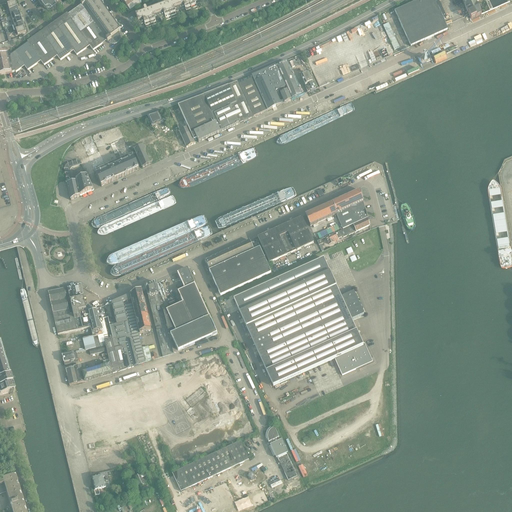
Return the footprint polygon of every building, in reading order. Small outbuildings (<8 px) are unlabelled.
[(39,0),(46,9),(48,7),(50,8),(52,10),(61,3),(58,0),(39,0)] [(81,5),(107,41),(107,42),(108,41),(109,42),(110,43),(112,44),(114,44),(116,44),(117,43),(118,42),(119,40),(120,38),(120,37),(119,35),(119,34),(118,32),(120,31),(98,0),(88,0),(87,1),(86,0),(85,0),(80,4),(81,5)] [(122,0),(131,11),(141,4),(137,0),(122,0)] [(163,6),(147,12),(147,10),(147,9),(146,9),(145,9),(144,9),(144,10),(144,11),(142,11),(142,13),(134,17),(134,16),(134,17),(136,21),(136,20),(137,20),(139,24),(141,30),(203,8),(200,2),(199,0),(179,0),(168,4),(167,2),(166,1),(165,1),(165,2),(164,2),(164,3),(162,4),(163,6)] [(434,0),(418,0),(394,11),(410,47),(448,30),(434,0)] [(9,10),(18,7),(16,2),(7,5),(9,10)] [(107,41),(81,5),(68,15),(67,13),(27,42),(28,43),(10,56),(11,57),(8,57),(12,73),(15,72),(16,73),(21,69),(21,68),(20,66),(23,64),(28,71),(37,64),(38,64),(38,63),(36,61),(39,59),(44,66),(54,59),(54,58),(53,56),(56,54),(60,61),(70,54),(70,53),(69,51),(72,49),(77,56),(86,49),(87,48),(86,47),(85,46),(88,44),(93,51),(103,44),(103,43),(101,41),(104,39),(106,41),(107,41)] [(23,22),(21,17),(13,20),(10,21),(12,26),(23,22)] [(24,26),(23,22),(12,26),(14,31),(24,28),(24,26)] [(382,31),(381,29),(381,28),(380,27),(379,26),(378,26),(377,25),(375,25),(374,26),(372,27),(371,29),(371,30),(370,31),(371,33),(371,34),(372,35),(374,36),(375,37),(376,37),(377,37),(378,37),(379,36),(380,35),(381,34),(382,33),(382,31)] [(26,33),(24,28),(14,31),(16,37),(26,33)] [(370,37),(370,35),(369,34),(369,33),(368,32),(366,31),(365,31),(364,31),(362,31),(361,32),(360,33),(359,33),(359,35),(359,36),(358,37),(359,38),(359,39),(360,41),(361,41),(362,42),(364,42),(365,42),(366,42),(368,41),(369,39),(370,38),(370,37)] [(386,42),(386,40),(385,38),(383,37),(381,37),(380,37),(378,38),(378,39),(377,40),(377,42),(377,44),(378,45),(379,46),(381,46),(383,46),(385,45),(386,44),(386,43),(386,42)] [(373,48),(373,47),(373,46),(372,45),(371,44),(370,43),(369,43),(368,43),(366,43),(365,44),(364,46),(363,48),(364,49),(365,51),(366,52),(368,52),(369,52),(370,51),(371,51),(372,50),(373,48)] [(333,48),(332,47),(332,46),(331,45),(330,44),(329,44),(328,44),(327,44),(326,44),(325,45),(325,47),(324,48),(325,49),(325,51),(327,52),(328,52),(329,52),(330,52),(331,51),(332,49),(333,48)] [(316,56),(316,55),(316,54),(315,53),(314,52),(313,51),(312,51),(310,52),(309,53),(308,54),(308,56),(308,57),(309,59),(311,59),(312,59),(314,59),(315,58),(316,57),(316,56)] [(337,57),(336,56),(336,55),(335,54),(333,53),(332,53),(331,53),(330,54),(329,54),(329,56),(328,57),(329,59),(330,60),(331,61),(332,61),(334,61),(335,60),(336,59),(337,57)] [(8,55),(0,56),(0,75),(12,73),(8,57),(8,55)] [(305,87),(308,93),(315,90),(300,55),(292,59),(305,86),(307,85),(308,86),(305,87)] [(419,59),(422,66),(426,64),(426,63),(432,61),(431,57),(426,59),(425,57),(419,59)] [(341,66),(341,64),(340,63),(339,62),(338,62),(337,62),(335,62),(334,62),(334,63),(333,64),(332,66),(333,67),(333,69),(335,70),(336,70),(338,70),(339,69),(340,68),(341,68),(341,66)] [(287,64),(277,68),(291,100),(304,95),(301,88),(298,89),(287,64)] [(284,104),(291,100),(277,68),(276,66),(270,68),(280,91),(281,94),(280,94),(284,104)] [(270,68),(252,76),(267,111),(281,105),(276,92),(280,91),(270,68)] [(181,104),(178,105),(187,126),(188,128),(194,140),(197,139),(199,143),(208,138),(221,133),(253,118),(256,116),(267,111),(252,76),(237,82),(228,86),(204,96),(191,100),(181,104)] [(158,112),(148,117),(152,127),(162,123),(158,112)] [(188,128),(179,132),(186,148),(195,144),(194,140),(188,128)] [(143,146),(134,150),(142,168),(151,164),(143,146)] [(122,160),(95,172),(101,187),(104,186),(107,185),(107,184),(112,182),(118,180),(118,179),(122,177),(122,178),(128,175),(133,172),(135,171),(138,170),(139,170),(131,154),(121,158),(122,160)] [(87,194),(93,191),(87,176),(76,180),(77,182),(80,196),(87,194)] [(77,182),(67,184),(71,201),(75,199),(80,196),(77,182)] [(337,215),(363,203),(360,191),(332,204),(337,215)] [(341,225),(343,230),(368,218),(363,203),(337,215),(336,215),(337,216),(341,225)] [(332,204),(305,216),(310,227),(336,215),(337,215),(332,204)] [(313,243),(301,217),(258,237),(270,263),(313,243)] [(339,231),(342,237),(341,237),(344,238),(370,226),(368,219),(339,231)] [(339,231),(335,234),(325,238),(328,245),(333,243),(332,241),(334,240),(334,242),(338,240),(337,239),(341,237),(342,237),(339,231)] [(250,241),(208,260),(205,261),(220,296),(271,273),(259,248),(254,251),(250,241)] [(369,361),(352,321),(364,316),(360,307),(361,305),(360,304),(358,303),(353,292),(341,298),(323,259),(234,299),(273,387),(334,359),(342,376),(356,370),(355,367),(369,361)] [(188,269),(178,274),(184,288),(194,284),(188,269)] [(159,295),(156,284),(147,288),(146,288),(146,289),(146,290),(148,298),(159,295)] [(183,303),(163,312),(173,354),(178,352),(217,334),(210,317),(209,317),(194,284),(184,288),(185,289),(178,292),(183,303)] [(70,300),(71,301),(71,302),(72,302),(72,300),(73,300),(72,298),(83,295),(81,286),(80,286),(68,289),(70,300)] [(53,314),(73,310),(71,303),(71,302),(71,301),(66,302),(64,290),(48,293),(53,314)] [(151,330),(141,290),(130,295),(140,334),(143,334),(142,332),(151,330)] [(122,347),(128,369),(146,363),(139,335),(140,334),(130,295),(112,303),(117,324),(114,325),(120,347),(122,347)] [(148,298),(162,358),(173,354),(159,295),(148,298)] [(72,302),(71,302),(71,303),(73,310),(75,319),(81,318),(79,311),(86,309),(85,304),(85,302),(84,297),(73,300),(72,300),(72,302)] [(88,309),(86,309),(79,311),(81,318),(75,319),(78,331),(90,328),(93,337),(93,338),(99,336),(103,335),(99,317),(104,316),(102,308),(97,310),(90,311),(89,309),(88,309)] [(78,331),(75,319),(73,310),(53,314),(58,335),(78,331)] [(93,338),(93,337),(83,339),(86,351),(95,348),(93,338)] [(105,340),(110,365),(112,374),(128,369),(122,347),(120,347),(115,348),(113,338),(105,340)] [(0,395),(13,392),(14,391),(0,345),(0,395)] [(105,347),(89,350),(90,356),(106,352),(105,347)] [(74,354),(63,356),(65,366),(76,363),(74,354)] [(74,368),(66,370),(70,386),(85,382),(112,374),(110,365),(82,372),(81,366),(74,367),(74,368)] [(288,481),(297,476),(280,441),(279,438),(274,428),(273,428),(273,429),(272,429),(271,430),(270,431),(270,432),(269,432),(269,433),(268,434),(268,435),(268,436),(268,437),(268,438),(268,439),(268,440),(268,441),(269,443),(270,442),(288,481)] [(240,442),(172,474),(181,492),(249,460),(240,442)] [(303,476),(307,474),(303,465),(299,466),(303,476)] [(100,476),(92,478),(95,491),(94,491),(96,496),(99,495),(100,495),(100,494),(99,488),(106,487),(106,488),(110,487),(108,477),(111,476),(110,474),(107,475),(106,473),(100,474),(100,476)] [(140,488),(142,487),(145,485),(140,474),(135,476),(140,488)] [(3,478),(13,511),(25,511),(26,511),(25,509),(25,508),(24,508),(21,496),(21,495),(21,493),(20,493),(19,493),(17,487),(16,483),(14,475),(3,478)] [(141,488),(143,494),(149,491),(146,485),(141,488)] [(200,507),(189,511),(188,511),(194,511),(196,511),(197,511),(196,511),(201,511),(200,511),(200,510),(199,510),(201,509),(202,511),(204,511),(200,503),(198,504),(200,507)]
